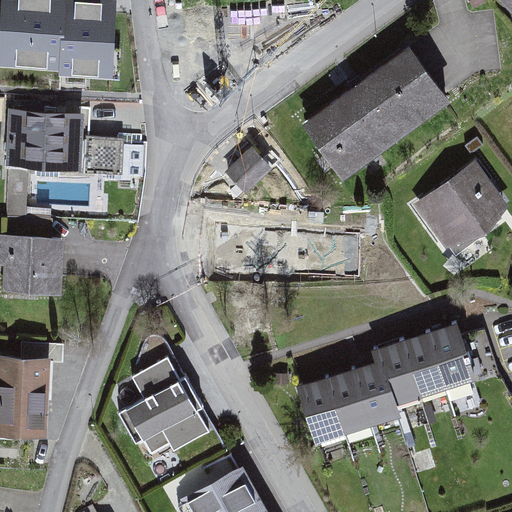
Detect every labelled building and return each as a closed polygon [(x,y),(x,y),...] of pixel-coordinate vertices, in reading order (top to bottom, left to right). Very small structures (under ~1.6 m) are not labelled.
[(65,0),(2,0),(0,30),(0,66),(60,71),(65,0)] [(119,0),(65,0),(60,78),(113,82),(119,0)] [(486,0),(471,0),(476,9),(488,2),(486,0)] [(511,0),(499,0),(511,12),(511,0)] [(414,48),(305,125),(344,179),(452,103),(414,48)] [(91,115),(12,113),(10,176),(89,178),(91,115)] [(252,150),(228,172),(246,192),(271,170),(252,150)] [(511,202),(479,161),(418,208),(454,254),(511,209),(511,202)] [(266,216),(209,218),(211,267),(267,266),(266,216)] [(307,219),(272,220),(273,258),(308,257),(307,219)] [(62,244),(0,240),(0,269),(7,270),(5,300),(59,303),(62,244)] [(351,240),(327,241),(328,256),(352,255),(351,240)] [(459,323),(376,346),(382,365),(301,387),(317,445),(397,423),(393,408),(476,385),(459,323)] [(212,430),(157,333),(130,381),(147,403),(123,411),(153,464),(212,430)] [(52,358),(0,355),(0,449),(48,452),(52,358)] [(262,511),(237,471),(179,507),(182,511),(262,511)]
